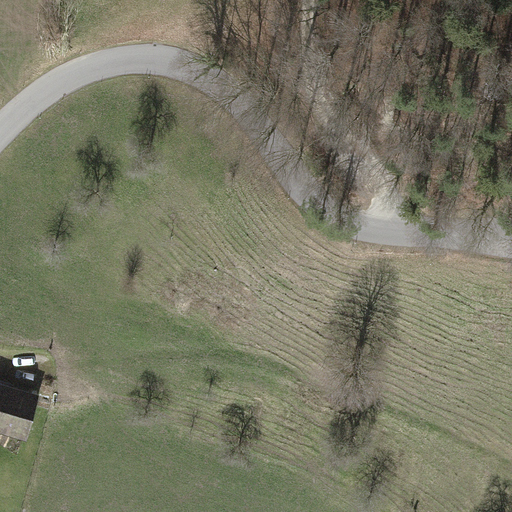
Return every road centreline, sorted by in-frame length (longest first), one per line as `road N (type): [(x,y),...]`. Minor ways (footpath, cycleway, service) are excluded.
road 1 (tertiary): [(511,232),(398,232),(358,212),(329,189),(253,92),(214,73),(117,61),(59,81),(0,134)]
road 2 (track): [(310,0),(309,85),(338,143),(379,181),(398,232)]
